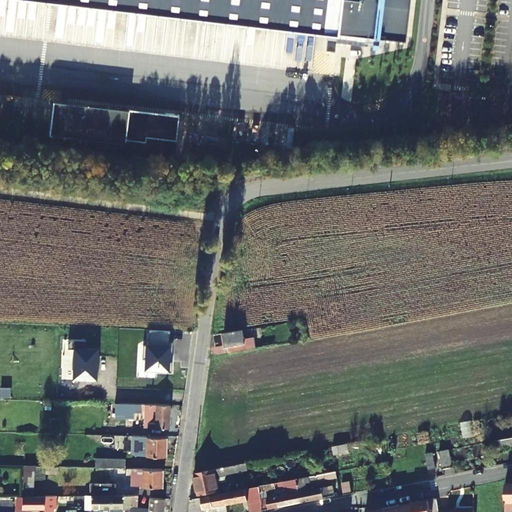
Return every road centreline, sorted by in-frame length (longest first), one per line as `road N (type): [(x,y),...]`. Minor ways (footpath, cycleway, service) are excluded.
road 1 (unclassified): [(179,511),(225,210),(260,188),(511,160)]
road 2 (residential): [(299,511),(511,469)]
